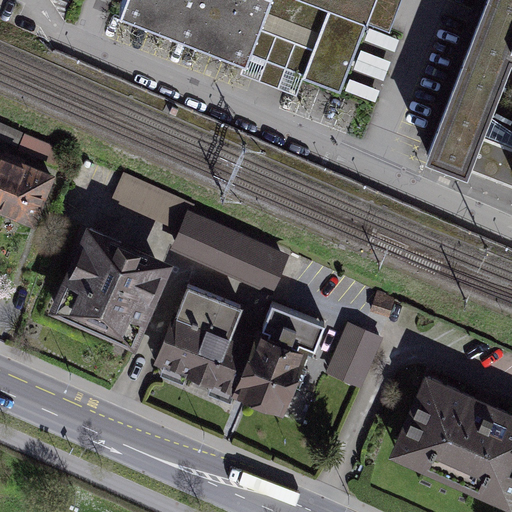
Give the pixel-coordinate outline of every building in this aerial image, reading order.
[(118,0),(116,6),(345,96),(383,0),(118,0)] [(511,0),(484,0),(425,158),(473,176),(511,71),(511,188),(510,194),(511,194),(511,0)] [(0,194),(13,159),(0,153),(0,194)] [(0,194),(0,203),(33,216),(49,172),(13,159),(0,194)] [(111,199),(170,225),(181,200),(122,174),(111,199)] [(288,259),(188,214),(172,249),(272,294),(288,259)] [(159,261),(88,234),(60,308),(131,335),(159,261)] [(173,300),(153,353),(303,411),(323,359),(173,300)] [(326,373),(362,387),(383,335),(346,321),(326,373)] [(511,408),(408,362),(375,435),(497,489),(511,454),(511,408)]
